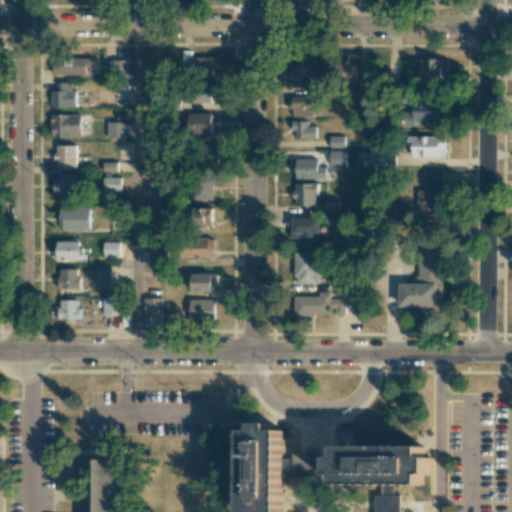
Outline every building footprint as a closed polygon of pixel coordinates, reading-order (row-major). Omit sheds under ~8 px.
[(219,69),(219,57),(191,58),(191,51),(182,51),(183,74),(213,73),(213,69),(219,69)] [(94,67),(94,59),(54,58),(54,74),(87,75),(87,67),(94,67)] [(412,60),(413,72),(421,71),(421,79),(448,79),(448,59),(412,60)] [(130,60),(110,60),(110,73),(130,72),(130,60)] [(334,63),(335,86),(358,85),(356,62),(334,63)] [(310,64),(290,64),(290,88),(311,87),(310,64)] [(359,91),(369,91),(370,77),(359,77),(359,91)] [(52,107),(76,107),(76,91),(71,91),(71,83),(57,82),(57,91),(52,91),(52,107)] [(212,85),(189,85),(189,103),(212,103),(212,85)] [(290,116),(312,117),(313,107),(319,107),(319,97),(291,97),(290,116)] [(415,121),(445,121),(445,103),(414,102),(414,112),(404,112),(403,126),(415,126),(415,121)] [(81,136),(81,114),(52,115),(52,137),(81,136)] [(212,114),(188,114),(189,134),(212,134),(212,114)] [(316,139),(316,126),(309,126),(309,121),(294,121),(293,138),(316,139)] [(126,122),(108,122),(107,138),(126,138),(126,122)] [(345,148),(344,136),(330,136),(330,148),(345,148)] [(413,157),(446,157),(446,137),(408,136),(408,146),(413,146),(413,157)] [(76,145),(56,146),(56,167),(76,167),(76,145)] [(218,164),(218,146),(198,147),(199,165),(218,164)] [(370,165),(396,165),(396,148),(371,148),(370,165)] [(346,151),(330,151),(330,166),(346,166),(346,151)] [(318,159),(296,159),(295,178),(325,179),(326,167),(318,167),(318,159)] [(441,170),(422,171),(422,190),(417,190),(418,224),(443,224),(441,170)] [(55,175),(55,193),(79,193),(79,175),(55,175)] [(213,200),(214,175),(195,175),(194,200),(213,200)] [(103,178),(103,193),(121,193),(121,177),(103,178)] [(166,200),(166,183),(148,182),(148,200),(166,200)] [(316,183),(294,183),(294,206),(316,206),(316,183)] [(61,230),(90,230),(90,208),(60,208),(61,230)] [(190,208),(191,228),(213,227),(213,208),(190,208)] [(319,247),(319,219),(293,219),(293,247),(319,247)] [(214,239),(188,238),(188,258),(214,259),(214,239)] [(81,241),(56,241),(56,259),(81,259),(81,241)] [(104,256),(120,257),(120,242),(104,242),(104,256)] [(167,243),(150,243),(150,264),(167,263),(167,243)] [(320,283),(319,252),(294,252),(295,284),(320,283)] [(393,313),(394,290),(415,290),(415,256),(442,256),(441,313),(393,313)] [(111,277),(111,266),(96,267),(96,278),(111,277)] [(79,269),(59,269),(59,288),(79,288),(79,269)] [(190,292),(216,292),(216,274),(190,274),(190,292)] [(213,325),(214,290),(185,290),(184,324),(213,325)] [(294,319),(294,302),(316,302),(316,294),(329,294),(329,304),(346,304),(345,320),(294,319)] [(103,315),(121,314),(121,297),(103,298),(103,315)] [(163,298),(145,298),(144,314),(163,315),(163,298)] [(79,300),(58,300),(59,320),(79,320),(79,300)] [(253,426),(269,426),(268,434),(280,434),(280,511),(244,511),(244,434),(253,434),(253,426)] [(336,450),(420,451),(420,462),(429,462),(429,479),(421,478),(421,490),(391,489),(391,498),(397,498),(397,509),(397,511),(372,511),(372,509),(373,500),(380,500),(380,488),(337,488),(337,480),(329,480),(329,461),(336,462),(336,450)] [(95,511),(95,464),(115,464),(115,511),(95,511)]
